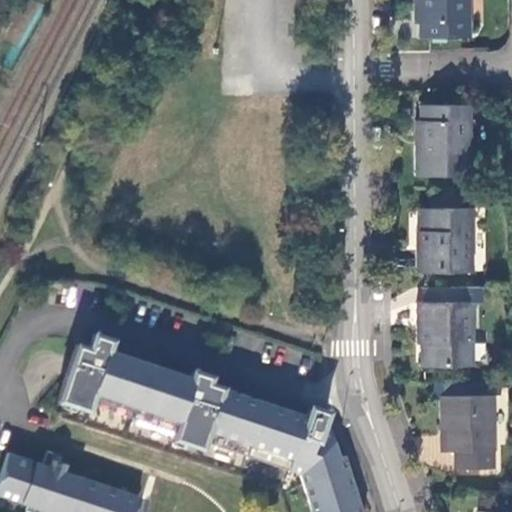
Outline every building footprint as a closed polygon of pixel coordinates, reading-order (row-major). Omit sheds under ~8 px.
[(468,39),(467,0),(418,0),(420,38),(468,39)] [(471,175),(471,113),(420,113),(421,145),(416,145),(417,177),(471,175)] [(471,273),(472,212),(420,213),(420,248),(418,248),(418,272),(471,273)] [(473,366),(473,303),(417,303),(417,330),(422,331),(422,365),(473,366)] [(174,432),(172,438),(201,448),(203,441),(299,473),(310,511),(360,511),(343,455),(338,456),(329,428),(322,426),(326,415),(308,409),(306,416),(207,384),(209,376),(192,370),(190,378),(107,351),(109,343),(92,337),(88,349),(75,345),(57,400),(87,410),(89,404),(174,432)] [(494,451),(494,396),(442,397),(442,430),(445,430),(446,452),(455,452),(455,469),(495,470),(494,451)] [(46,451),(42,465),(57,470),(61,456),(46,451)] [(7,453),(0,473),(0,496),(47,511),(133,511),(138,497),(57,470),(42,465),(7,453)] [(494,511),(511,511),(511,499),(494,498),(494,511)]
